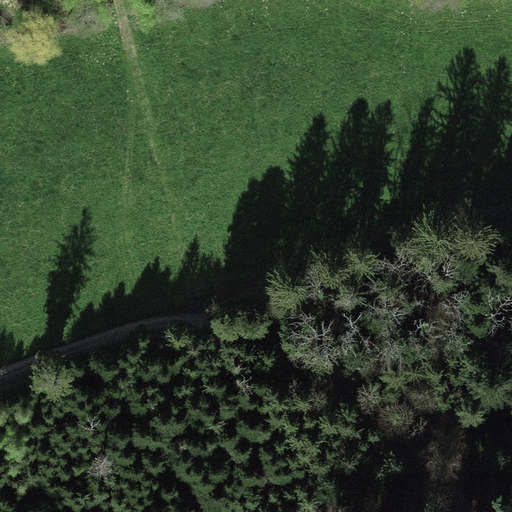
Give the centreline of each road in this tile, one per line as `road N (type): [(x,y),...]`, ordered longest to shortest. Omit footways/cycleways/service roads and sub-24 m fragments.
road 1 (track): [(115,0),(197,307)]
road 2 (track): [(197,307),(417,511)]
road 3 (track): [(0,377),(197,307)]
